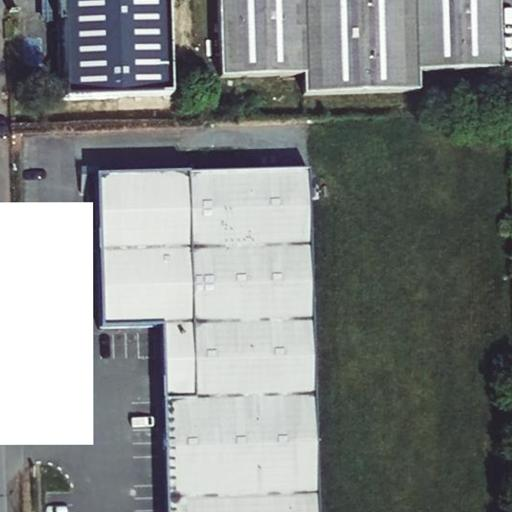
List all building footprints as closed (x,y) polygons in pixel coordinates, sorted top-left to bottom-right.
[(57,0),(46,0),(47,22),(58,22),(57,0)] [(57,0),(58,22),(60,97),(170,94),(168,0),(57,0)] [(296,0),(216,0),(219,79),(299,78),(296,0)] [(416,77),(500,75),(497,0),(296,0),(299,78),(303,78),(304,100),(416,98),(416,77)] [(317,511),(309,173),(97,178),(98,235),(87,235),(88,254),(98,254),(100,330),(160,329),(165,511),(317,511)] [(156,439),(139,439),(139,458),(157,458),(156,439)]
